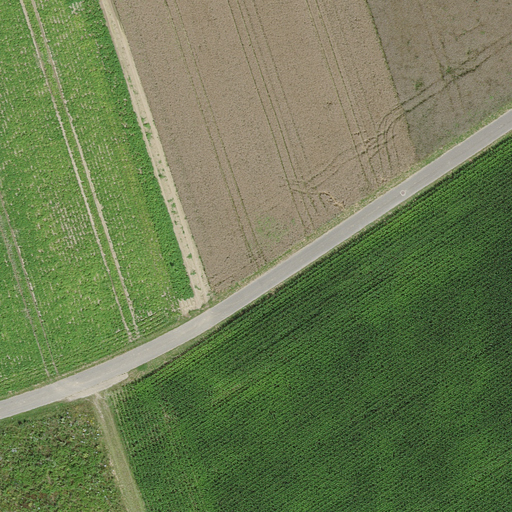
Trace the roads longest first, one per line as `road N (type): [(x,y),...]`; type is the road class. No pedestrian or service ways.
road 1 (track): [(0,406),(91,376),(214,316),(511,120)]
road 2 (track): [(91,376),(118,421),(149,511)]
